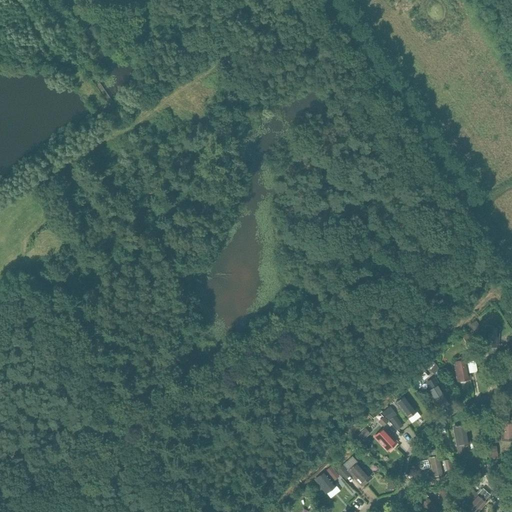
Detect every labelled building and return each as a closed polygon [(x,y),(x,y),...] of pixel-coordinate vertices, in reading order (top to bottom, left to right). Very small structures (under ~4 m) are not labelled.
[(486,326),(484,346),(485,347),(485,353),(497,353),(497,347),(499,347),(500,327),(486,326)] [(511,340),(503,346),(507,353),(511,350),(511,340)] [(458,381),(470,379),(466,360),(454,362),(458,381)] [(436,373),(440,369),(433,361),(429,366),(436,373)] [(438,385),(428,391),(439,409),(449,402),(438,385)] [(407,418),(417,411),(405,395),(395,402),(407,418)] [(383,416),(378,421),(383,426),(388,422),(383,416)] [(511,419),(502,420),(502,438),(511,437),(511,419)] [(457,446),(469,444),(466,425),(454,427),(457,446)] [(383,428),(374,436),(379,441),(386,449),(395,441),(388,433),(383,428)] [(364,445),(369,440),(366,437),(362,432),(357,436),(364,445)] [(428,458),(420,460),(421,468),(430,466),(432,475),(443,472),(443,471),(446,471),(444,460),(441,461),(439,448),(430,450),(431,456),(428,456),(428,458)] [(352,456),(343,464),(353,475),(360,484),(370,476),(362,467),(352,456)] [(450,459),(444,460),(446,471),(453,469),(450,459)] [(472,459),(464,465),(470,473),(478,467),(472,459)] [(331,466),(325,471),(328,475),(333,481),(339,476),(331,466)] [(457,468),(451,470),(453,481),(460,480),(457,468)] [(324,470),(314,477),(318,482),(325,491),(335,484),(333,481),(328,475),(325,471),(324,470)] [(463,509),(465,511),(476,511),(485,502),(484,501),(489,495),(483,489),(477,495),(470,489),(463,497),(469,502),(463,509)] [(450,499),(447,490),(439,490),(444,501),(450,499)] [(421,504),(420,505),(426,511),(441,511),(442,511),(429,497),(423,491),(416,497),(421,504)]
